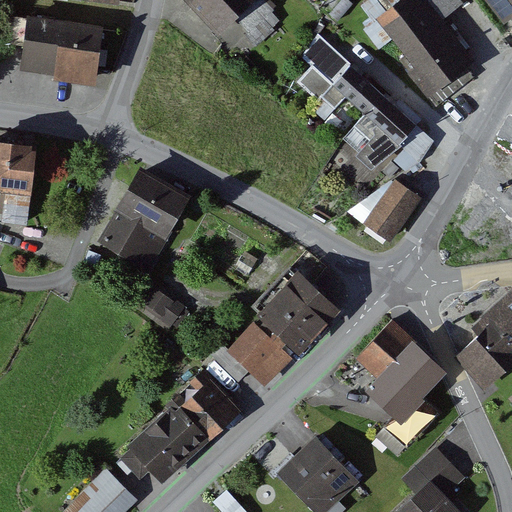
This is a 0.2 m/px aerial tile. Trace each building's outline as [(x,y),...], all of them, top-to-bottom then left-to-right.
[(250,0),(189,0),(223,30),(250,0)] [(480,64),(431,0),(404,0),(381,18),(440,94),(480,64)] [(511,14),(511,0),(491,0),(506,19),(511,14)] [(29,18),(13,16),(10,43),(18,44),(26,45),(29,18)] [(97,80),(105,29),(32,17),(23,67),(97,80)] [(422,124),(351,62),(318,101),(389,163),(422,124)] [(511,136),(500,150),(511,160),(511,136)] [(0,187),(34,185),(30,137),(0,139),(0,187)] [(195,196),(144,169),(108,236),(158,263),(195,196)] [(393,242),(423,198),(396,179),(366,224),(393,242)] [(245,251),(236,266),(250,274),(258,259),(245,251)] [(338,305),(296,265),(258,306),(265,312),(232,348),(259,373),(290,339),(299,348),(338,305)] [(155,285),(143,302),(177,326),(188,310),(155,285)] [(509,374),(511,370),(511,296),(472,336),(509,374)] [(449,371),(394,321),(361,359),(381,377),(371,387),(406,418),(449,371)] [(239,400),(207,370),(138,444),(170,474),(239,400)] [(331,511),(366,475),(322,434),(285,474),(325,511),(331,511)] [(469,511),(454,496),(470,480),(439,449),(411,477),(423,489),(400,511),(469,511)] [(125,511),(142,495),(112,467),(68,511),(125,511)]
